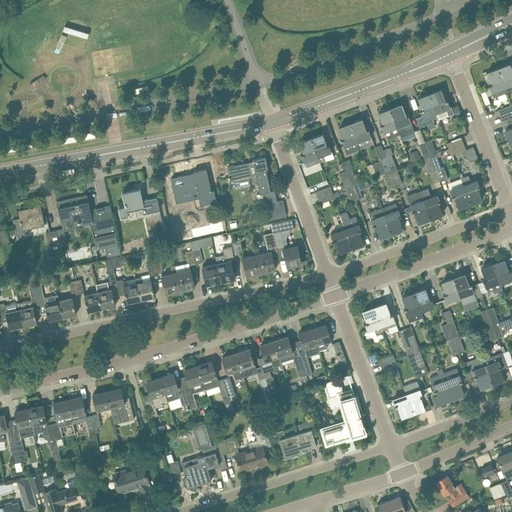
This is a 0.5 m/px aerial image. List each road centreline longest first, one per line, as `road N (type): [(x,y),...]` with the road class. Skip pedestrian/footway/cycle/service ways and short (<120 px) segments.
road 1 (residential): [(0,389),(335,297)]
road 2 (residential): [(327,275),(0,348)]
road 3 (tertiary): [(0,173),(273,123)]
road 4 (unclassified): [(390,446),(180,511)]
road 5 (unclassified): [(507,209),(327,275)]
road 6 (tertiary): [(273,123),(451,55)]
road 7 (unclassified): [(335,297),(511,230)]
road 8 (unclassified): [(507,209),(451,55)]
road 9 (unclassified): [(327,275),(273,123)]
road 10 (unclassified): [(390,446),(335,297)]
road 11 (unclassified): [(511,398),(390,446)]
